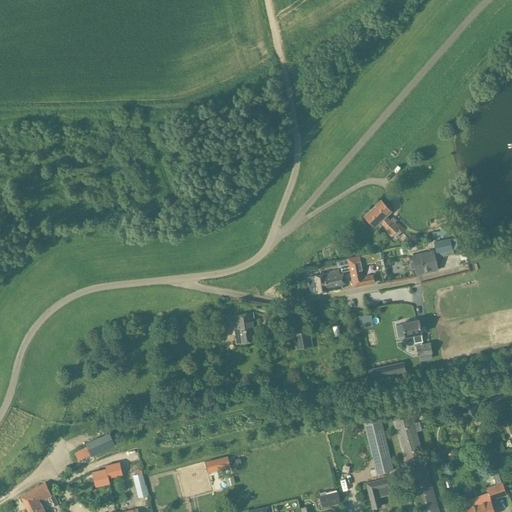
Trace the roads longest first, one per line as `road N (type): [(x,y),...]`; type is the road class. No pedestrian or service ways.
road 1 (residential): [(177,279),(275,299),(336,296),(457,267)]
road 2 (unclassified): [(269,247),(297,145),(266,0)]
road 3 (unclassified): [(0,417),(15,357),(51,306),(114,285),(177,279)]
